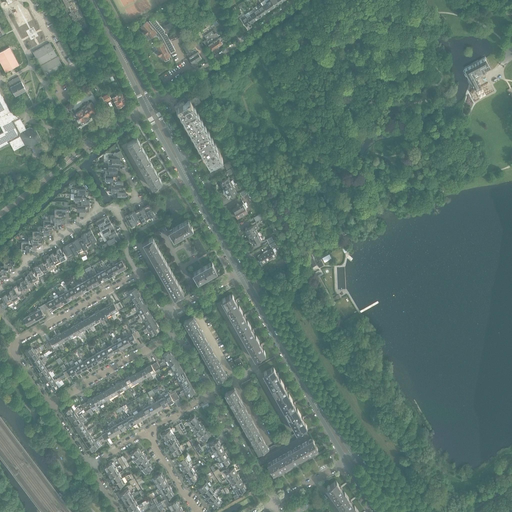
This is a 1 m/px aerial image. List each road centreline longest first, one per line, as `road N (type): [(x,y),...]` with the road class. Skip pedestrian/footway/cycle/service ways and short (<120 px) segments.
road 1 (residential): [(151,102),(295,0)]
road 2 (residential): [(253,296),(253,267),(189,155),(178,162)]
road 3 (residential): [(49,406),(177,333)]
road 4 (residential): [(136,275),(15,343)]
road 5 (residential): [(0,289),(100,209)]
road 6 (residential): [(272,503),(209,393)]
road 7 (tertiary): [(314,402),(253,296)]
